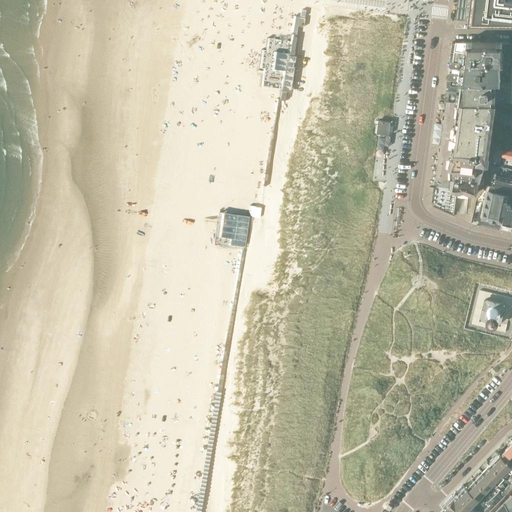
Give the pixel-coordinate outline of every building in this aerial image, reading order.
[(511,0),(459,0),(457,19),(467,20),(467,22),(511,22),(511,0)] [(297,37),(290,36),(287,55),(271,53),(269,71),(282,73),(279,90),(291,92),(296,56),(294,56),(297,37)] [(451,43),(449,63),(463,63),(465,63),(480,63),(494,63),(500,63),(500,43),(495,43),(480,43),(474,43),(466,43),(453,43),(451,43)] [(494,99),(494,103),(510,103),(511,103),(511,43),(509,43),(509,64),(510,64),(509,80),(509,83),(500,82),(494,83),(494,87),(494,99)] [(500,43),(500,63),(502,63),(509,64),(509,43),(500,43)] [(447,74),(446,80),(462,83),(491,83),(494,83),(500,82),(500,80),(500,67),(500,64),(502,64),(502,63),(500,63),(494,63),(480,63),(465,63),(463,63),(449,63),(448,67),(449,69),(461,70),(460,72),(460,75),(454,74),(449,73),(447,74)] [(445,91),(444,102),(445,103),(457,103),(492,103),(494,103),(494,99),(494,87),(494,83),(491,83),(462,83),(446,80),(446,88),(459,90),(458,93),(445,91)] [(438,156),(435,181),(441,185),(447,180),(450,180),(450,190),(457,191),(454,214),(466,216),(469,193),(476,194),(479,183),(484,182),(482,172),(484,166),(492,103),(457,103),(445,103),(444,113),(442,112),(441,124),(442,124),(440,145),(438,144),(436,156),(438,156)] [(499,122),(508,123),(509,115),(501,114),(499,122)] [(373,133),(385,135),(387,123),(374,121),(373,133)] [(511,152),(502,151),(501,158),(511,159),(511,152)] [(488,185),(488,187),(511,188),(511,179),(498,177),(497,179),(496,186),(489,185),(488,185)] [(503,227),(505,228),(511,193),(511,188),(488,187),(487,190),(484,205),(482,205),(478,220),(476,221),(479,225),(481,224),(499,228),(500,225),(504,226),(503,227)] [(225,246),(241,248),(245,218),(218,215),(215,239),(226,240),(225,246)] [(505,333),(511,305),(511,298),(480,291),(472,325),(505,333)] [(511,444),(501,456),(511,466),(511,444)] [(499,454),(490,464),(511,485),(511,466),(501,456),(499,454)] [(511,485),(490,464),(482,472),(507,495),(511,490),(511,485)] [(482,472),(474,480),(499,504),(507,495),(482,472)] [(474,480),(466,488),(491,511),(499,504),(474,480)] [(463,485),(442,507),(447,511),(491,511),(466,488),(466,489),(463,485)]
